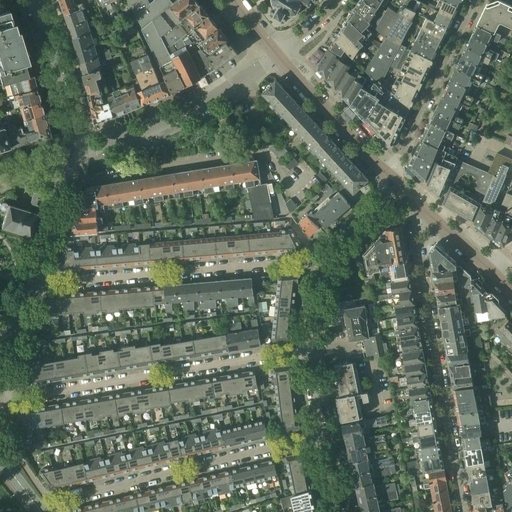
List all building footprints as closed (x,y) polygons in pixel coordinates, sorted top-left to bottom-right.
[(75,2),(74,0),(60,0),(66,15),(83,9),(86,7),(84,3),(76,6),(75,2)] [(128,0),(134,11),(142,28),(153,19),(170,5),(173,3),(171,0),(154,0),(150,3),(148,0),(128,0)] [(196,0),(177,0),(173,3),(170,5),(153,19),(162,37),(173,27),(182,20),(191,12),(200,5),(196,0)] [(315,1),(315,0),(272,0),(273,8),(272,9),(270,11),(271,12),(275,14),(274,16),(281,20),(282,19),(286,21),(287,21),(289,18),(289,17),(291,16),(292,17),(293,16),(297,15),(298,15),(299,14),(300,14),(305,5),(306,3),(310,6),(313,0),(315,1)] [(365,0),(360,0),(356,6),(371,21),(376,12),(379,8),(365,0)] [(404,10),(406,7),(410,0),(393,0),(392,2),(401,8),(404,10)] [(426,17),(449,27),(459,6),(445,0),(442,0),(438,10),(420,2),(415,12),(426,17)] [(488,6),(486,5),(477,25),(492,32),(498,21),(511,27),(511,5),(500,0),(499,2),(491,5),(488,6)] [(209,16),(200,5),(191,12),(182,20),(173,27),(182,38),(209,16)] [(372,22),(371,21),(356,6),(350,16),(365,33),(368,36),(373,32),(367,26),(372,22)] [(413,21),(411,20),(415,12),(406,7),(404,10),(401,8),(398,12),(389,6),(376,27),(383,34),(387,38),(401,44),(413,21)] [(0,68),(0,78),(2,85),(11,83),(29,77),(25,63),(29,62),(19,30),(17,31),(13,18),(11,18),(8,9),(0,11),(0,65),(1,68),(0,68)] [(66,15),(70,27),(88,21),(85,12),(83,9),(66,15)] [(209,16),(182,38),(189,51),(198,44),(202,41),(219,27),(218,26),(209,16)] [(350,16),(343,27),(361,47),(365,43),(360,38),(365,33),(350,16)] [(411,49),(433,59),(446,32),(449,27),(426,17),(424,22),(411,49)] [(149,43),(158,62),(166,80),(172,93),(186,86),(162,37),(153,19),(142,28),(145,34),(149,43)] [(92,33),(88,21),(70,27),(74,39),(92,33)] [(495,33),(492,32),(477,25),(471,35),(487,43),(491,36),(494,38),(494,40),(504,44),(506,40),(500,37),(502,34),(497,32),(496,34),(495,33)] [(201,77),(190,54),(189,51),(182,38),(173,27),(162,37),(186,86),(201,77)] [(207,56),(212,53),(228,39),(219,27),(202,41),(198,44),(201,48),(207,56)] [(354,58),(361,47),(343,27),(336,38),(346,49),(352,55),(354,58)] [(74,39),(78,51),(95,46),(93,38),(95,37),(93,33),(92,33),(74,39)] [(483,51),(487,43),(471,35),(466,46),(495,61),(496,61),(499,54),(490,50),(487,53),(483,51)] [(342,56),(344,52),(346,49),(336,38),(330,48),(342,56)] [(369,65),(365,70),(370,75),(371,76),(381,84),(386,88),(389,82),(383,79),(384,78),(390,65),(401,70),(411,49),(401,44),(387,38),(383,44),(379,49),(372,60),(369,65)] [(228,39),(212,53),(207,56),(217,69),(239,53),(228,39)] [(189,51),(190,54),(201,77),(217,69),(207,56),(201,48),(198,44),(189,51)] [(78,51),(81,63),(99,58),(97,53),(95,46),(78,51)] [(495,61),(466,46),(461,57),(482,67),(484,62),(488,64),(489,62),(493,65),(495,61)] [(341,57),(329,49),(318,66),(319,70),(327,79),(339,60),(341,57)] [(397,79),(394,85),(392,90),(392,91),(398,94),(397,96),(411,105),(416,95),(419,88),(433,59),(411,49),(401,70),(397,79)] [(172,93),(166,80),(160,82),(148,54),(132,61),(139,77),(132,80),(133,82),(135,85),(137,92),(143,105),(172,93)] [(482,67),(461,57),(455,68),(481,81),(488,84),(490,81),(489,78),(479,73),(482,67)] [(81,63),(84,74),(101,69),(101,70),(102,70),(99,58),(81,63)] [(339,60),(327,79),(327,81),(330,85),(332,84),(336,89),(348,71),(351,67),(346,64),(347,61),(345,60),(344,62),(339,60)] [(336,89),(344,97),(358,73),(360,71),(356,68),(359,64),(355,60),(351,67),(348,71),(336,89)] [(481,81),(455,68),(450,78),(467,87),(470,79),(473,81),(474,83),(479,86),(481,81)] [(103,77),(101,70),(101,69),(84,74),(86,82),(98,78),(103,77)] [(344,97),(351,105),(364,84),(368,79),(362,76),(358,73),(344,97)] [(368,79),(364,84),(351,105),(357,111),(370,91),(365,88),(369,82),(368,81),(371,76),(370,75),(368,79)] [(357,111),(365,121),(386,88),(381,84),(371,76),(368,81),(369,82),(365,88),(370,91),(357,111)] [(15,94),(36,88),(37,88),(36,87),(37,87),(38,85),(37,82),(35,80),(34,79),(33,77),(29,78),(29,77),(11,83),(12,85),(13,85),(15,94)] [(104,100),(98,78),(86,82),(91,103),(104,100)] [(467,87),(450,78),(445,89),(472,102),(478,105),(480,101),(468,95),(471,89),(467,87)] [(270,102),(284,89),(276,80),(262,93),(270,102)] [(128,85),(120,88),(129,111),(134,108),(134,109),(136,109),(137,110),(140,109),(141,107),(142,107),(142,105),(143,105),(137,92),(135,85),(129,88),(128,85)] [(19,107),(39,101),(40,101),(40,100),(41,99),(42,97),(41,94),(38,93),(37,92),(36,88),(15,94),(14,94),(16,100),(17,100),(19,107)] [(108,96),(108,98),(114,116),(116,116),(117,116),(119,117),(122,116),(123,114),(124,114),(124,113),(129,111),(120,88),(113,91),(114,94),(108,96)] [(385,125),(398,132),(405,117),(382,106),(387,99),(393,103),(395,102),(407,115),(411,105),(397,96),(386,88),(365,121),(378,135),(383,128),(384,129),(386,128),(384,127),(385,125)] [(277,109),(291,96),(284,89),(270,102),(277,109)] [(445,89),(440,100),(457,108),(460,101),(464,103),(462,106),(468,109),(472,102),(445,89)] [(284,117),(298,104),(291,96),(277,109),(284,117)] [(108,98),(104,100),(91,103),(93,114),(91,114),(91,115),(93,122),(98,124),(99,122),(106,120),(106,119),(114,116),(108,98)] [(382,106),(405,117),(407,115),(395,102),(393,103),(387,99),(382,106)] [(457,117),(453,116),(457,108),(440,100),(434,111),(462,124),(464,119),(457,116),(457,117)] [(23,120),(24,120),(42,114),(44,114),(46,111),(44,106),(41,104),(39,101),(19,107),(23,120)] [(291,125),(305,112),(298,104),(284,117),(291,125)] [(434,111),(429,122),(447,130),(448,130),(451,123),(454,125),(453,126),(459,128),(462,124),(434,111)] [(298,132),(312,119),(305,112),(291,125),(298,132)] [(37,131),(40,138),(49,136),(46,126),(47,126),(49,123),(47,118),(43,117),(42,114),(24,120),(26,124),(31,123),(33,129),(37,131)] [(231,120),(227,119),(222,122),(221,127),(224,131),(229,132),(233,129),(234,124),(231,120)] [(319,127),(319,126),(312,119),(298,132),(303,137),(305,140),(319,127)] [(0,149),(8,147),(2,126),(1,123),(0,120),(0,149)] [(2,126),(8,147),(9,148),(12,147),(12,148),(15,149),(19,148),(20,145),(17,135),(15,128),(14,125),(8,127),(7,121),(1,123),(2,126)] [(447,151),(455,134),(448,130),(447,130),(429,122),(421,140),(438,148),(441,149),(443,150),(444,150),(446,151),(447,151)] [(17,135),(20,145),(30,142),(33,143),(36,142),(37,140),(37,139),(40,138),(37,131),(33,129),(31,123),(26,124),(28,130),(20,133),(18,127),(17,127),(16,128),(15,128),(17,135)] [(378,135),(388,146),(392,145),(398,132),(385,125),(384,127),(386,128),(384,129),(383,128),(378,135)] [(314,148),(328,136),(319,127),(305,140),(307,141),(314,148)] [(321,158),(336,145),(328,136),(314,148),(313,149),(321,158)] [(412,166),(410,168),(417,175),(427,154),(434,158),(438,148),(421,140),(409,164),(412,165),(412,166)] [(279,150),(274,144),(270,148),(280,159),(288,152),(283,146),(279,150)] [(329,167),(344,153),(336,145),(321,158),(329,167)] [(453,168),(457,160),(458,157),(447,151),(446,151),(444,150),(443,150),(441,149),(438,148),(434,158),(424,181),(441,197),(441,196),(447,184),(453,168)] [(473,222),(485,232),(494,212),(498,201),(500,196),(498,195),(506,175),(506,174),(511,159),(511,158),(497,152),(488,173),(493,175),(485,195),(484,196),(481,204),(474,222),(473,222)] [(337,176),(352,162),(344,153),(329,167),(337,176)] [(427,154),(417,175),(424,181),(434,158),(427,154)] [(298,163),(293,157),(285,165),(290,170),(298,163)] [(261,184),(258,159),(247,161),(251,186),(255,185),(261,184)] [(444,200),(443,203),(453,210),(461,192),(459,190),(457,187),(456,183),(457,179),(459,176),(463,174),(466,172),(470,173),(474,174),(477,177),(478,180),(479,184),(478,188),(477,188),(476,190),(485,195),(493,175),(488,173),(457,160),(453,168),(447,184),(441,196),(444,200)] [(248,186),(251,186),(247,161),(237,163),(240,187),(241,187),(242,194),(249,193),(248,187),(248,186)] [(346,185),(361,171),(352,162),(337,176),(344,183),(338,188),(341,191),(347,186),(346,185)] [(240,187),(237,163),(227,164),(230,189),(235,188),(240,187)] [(226,189),(230,189),(227,164),(216,166),(220,190),(226,189)] [(216,166),(206,168),(210,192),(215,191),(220,190),(216,166)] [(205,193),(210,192),(206,168),(196,169),(200,193),(205,193)] [(200,193),(196,169),(186,171),(190,195),(194,194),(200,193)] [(190,195),(186,171),(176,173),(180,197),(184,196),(190,195)] [(369,180),(368,179),(361,171),(346,185),(347,186),(354,194),(369,180)] [(320,172),(317,175),(324,182),(327,180),(320,172)] [(180,197),(176,173),(167,174),(170,198),(175,197),(180,197)] [(167,174),(156,176),(160,200),(166,199),(170,198),(167,174)] [(160,200),(156,176),(146,178),(150,201),(155,201),(160,200)] [(146,178),(136,179),(140,203),(144,202),(150,201),(146,178)] [(135,204),(140,203),(136,179),(126,181),(130,205),(135,204)] [(126,181),(116,183),(120,207),(124,206),(130,205),(126,181)] [(508,188),(506,192),(507,193),(502,203),(498,201),(494,212),(485,232),(494,239),(511,198),(511,181),(509,189),(508,188)] [(115,207),(120,207),(116,183),(106,184),(110,208),(115,207)] [(254,219),(275,218),(267,183),(261,184),(255,185),(251,186),(248,186),(248,187),(249,193),(250,202),(252,211),(253,216),(254,219)] [(327,183),(326,184),(321,189),(325,192),(331,187),(327,183)] [(106,184),(96,186),(98,204),(99,208),(101,208),(102,210),(105,210),(105,209),(110,208),(106,184)] [(93,204),(98,204),(96,186),(86,187),(78,211),(94,211),(93,204)] [(8,203),(8,204),(6,202),(3,201),(0,202),(0,207),(1,209),(4,210),(6,209),(7,209),(1,227),(30,236),(37,213),(36,213),(38,207),(40,208),(45,190),(34,187),(29,204),(30,204),(28,210),(8,203)] [(339,192),(330,199),(343,213),(351,205),(339,192)] [(461,192),(453,210),(462,215),(463,215),(464,216),(471,198),(461,192)] [(320,197),(316,193),(310,199),(313,203),(320,197)] [(471,198),(464,216),(474,222),(481,204),(484,196),(479,194),(476,200),(471,198)] [(511,198),(494,239),(504,246),(511,227),(511,219),(511,218),(511,198)] [(297,206),(291,199),(286,203),(290,213),(297,206)] [(334,220),(343,213),(330,199),(322,206),(334,220)] [(322,206),(314,213),(320,221),(326,227),(334,220),(322,206)] [(95,218),(94,211),(78,211),(74,223),(103,221),(102,217),(95,218)] [(317,224),(320,221),(314,213),(312,211),(308,214),(317,224)] [(308,214),(299,222),(308,236),(319,226),(317,224),(308,214)] [(74,223),(70,234),(98,232),(96,224),(103,223),(103,221),(74,223)] [(399,227),(387,230),(387,234),(389,244),(395,243),(396,250),(391,251),(392,260),(406,257),(401,229),(399,227)] [(281,230),(281,232),(283,251),(298,250),(300,246),(292,229),(281,230)] [(281,232),(270,233),(272,252),(283,251),(281,232)] [(270,233),(259,234),(261,253),(272,252),(270,233)] [(261,253),(259,234),(248,235),(250,254),(261,253)] [(387,234),(381,236),(375,242),(380,268),(393,265),(391,251),(396,250),(395,243),(389,244),(387,234)] [(248,235),(238,236),(239,255),(250,254),(248,235)] [(239,255),(238,236),(227,237),(228,256),(239,255)] [(227,237),(216,238),(217,257),(228,256),(227,237)] [(217,257),(216,238),(205,239),(207,258),(217,257)] [(205,239),(194,240),(196,259),(207,258),(205,239)] [(183,241),(185,260),(196,259),(194,240),(183,241)] [(173,261),(174,261),(185,260),(183,241),(172,242),(173,261)] [(161,242),(150,243),(151,263),(163,262),(161,242)] [(172,242),(161,242),(163,262),(173,261),(172,242)] [(368,253),(363,254),(370,286),(377,285),(374,271),(380,270),(380,268),(375,242),(368,250),(368,253)] [(140,244),(140,245),(142,263),(151,263),(150,243),(140,244)] [(456,261),(445,252),(445,249),(440,244),(440,243),(435,243),(435,244),(435,245),(431,246),(430,250),(429,251),(430,252),(433,271),(441,270),(439,263),(444,266),(445,265),(449,268),(456,267),(456,266),(457,266),(456,261)] [(122,247),(118,247),(120,265),(131,264),(129,244),(122,245),(122,247)] [(131,264),(142,263),(140,245),(137,246),(136,244),(129,244),(131,264)] [(100,249),(97,249),(98,267),(109,266),(107,246),(100,247),(100,249)] [(120,265),(118,247),(115,248),(115,246),(107,246),(109,266),(120,265)] [(76,269),(75,251),(74,247),(66,248),(61,263),(59,267),(62,270),(76,269)] [(76,269),(87,268),(85,248),(78,249),(78,251),(75,251),(76,269)] [(98,267),(97,249),(93,250),(93,248),(85,248),(87,268),(98,267)] [(394,270),(396,278),(410,275),(406,257),(392,260),(393,265),(394,268),(394,270)] [(456,267),(458,279),(459,284),(460,286),(460,291),(461,298),(462,303),(467,302),(475,301),(472,280),(471,276),(469,274),(460,266),(457,266),(456,266),(456,267)] [(456,267),(449,268),(441,270),(433,271),(435,283),(458,279),(456,267)] [(381,273),(383,280),(396,278),(394,270),(381,273)] [(298,274),(279,275),(278,286),(296,288),(298,274)] [(255,304),(253,284),(252,277),(241,278),(242,295),(248,295),(249,304),(255,304)] [(237,296),(242,295),(241,278),(230,279),(233,306),(238,305),(237,296)] [(393,293),(412,290),(410,278),(387,282),(387,286),(389,293),(393,293)] [(230,279),(220,280),(221,297),(226,297),(227,306),(233,306),(230,279)] [(437,295),(458,292),(460,291),(460,286),(455,287),(454,282),(456,282),(457,284),(459,284),(458,279),(435,283),(437,295)] [(489,319),(488,310),(485,290),(483,287),(483,283),(478,279),(472,280),(475,301),(478,321),(489,320),(489,319)] [(215,298),(221,297),(220,280),(208,281),(211,308),(216,307),(215,298)] [(200,309),(211,308),(208,281),(197,282),(199,299),(200,309)] [(194,300),(199,299),(197,282),(186,283),(189,310),(194,309),(194,300)] [(186,283),(175,284),(177,301),(182,301),(183,310),(189,310),(186,283)] [(164,285),(166,302),(167,312),(172,311),(172,302),(177,301),(175,284),(164,285)] [(156,303),(166,302),(164,285),(154,286),(156,303)] [(144,287),(146,306),(146,307),(156,306),(156,303),(154,286),(144,287)] [(295,298),(296,288),(278,286),(277,296),(295,298)] [(135,307),(146,306),(144,287),(133,288),(135,307)] [(133,288),(122,289),(124,308),(135,307),(133,288)] [(120,308),(124,308),(122,289),(111,290),(113,311),(120,311),(120,308)] [(111,290),(100,291),(102,310),(106,310),(106,312),(113,311),(111,290)] [(395,305),(414,302),(412,290),(393,293),(389,293),(384,294),(385,298),(393,297),(395,305)] [(499,299),(492,293),(488,293),(485,290),(488,310),(489,319),(492,319),(492,317),(507,315),(506,311),(499,304),(499,299)] [(98,310),(102,310),(100,291),(89,292),(91,313),(98,313),(98,310)] [(89,292),(78,293),(80,312),(84,312),(84,314),(91,313),(89,292)] [(458,294),(458,292),(437,295),(439,306),(460,303),(462,303),(461,298),(456,298),(456,294),(458,294)] [(69,313),(80,312),(78,293),(68,294),(69,313)] [(69,313),(68,294),(57,295),(59,314),(69,313)] [(59,314),(57,295),(48,296),(46,299),(49,303),(44,316),(48,318),(59,317),(59,314)] [(295,298),(277,296),(276,307),(294,309),(295,298)] [(416,315),(414,303),(391,307),(392,312),(397,311),(398,318),(416,315)] [(460,305),(460,303),(439,306),(442,318),(462,315),(460,305)] [(370,337),(370,335),(367,320),(367,319),(365,305),(343,309),(346,323),(350,341),(370,337)] [(293,319),(294,309),(276,307),(275,317),(293,319)] [(416,315),(398,318),(394,318),(394,322),(398,322),(400,329),(419,326),(416,315)] [(463,317),(462,315),(442,318),(444,330),(464,327),(464,324),(469,323),(468,317),(463,317)] [(293,319),(275,317),(274,328),(292,330),(293,319)] [(253,329),(248,330),(251,347),(262,345),(257,319),(252,320),(253,329)] [(507,349),(511,344),(511,323),(509,320),(495,332),(505,343),(503,345),(507,349)] [(241,322),(236,323),(240,349),(251,347),(248,330),(242,331),(241,322)] [(229,351),(240,349),(236,323),(230,324),(232,333),(226,334),(229,351)] [(400,333),(402,340),(420,337),(419,326),(400,329),(396,330),(396,334),(400,333)] [(465,329),(464,327),(444,330),(446,342),(466,338),(466,335),(471,334),(470,328),(465,329)] [(291,340),(292,330),(274,328),(272,343),(291,340)] [(226,334),(216,336),(219,353),(229,351),(226,334)] [(375,357),(384,355),(380,335),(371,337),(375,357)] [(208,354),(219,353),(216,336),(205,338),(208,354)] [(422,348),(420,337),(402,340),(397,340),(398,344),(402,344),(404,351),(422,348)] [(205,338),(194,339),(197,356),(208,354),(205,338)] [(466,338),(446,342),(448,353),(467,351),(468,350),(468,347),(467,341),(466,338)] [(194,339),(184,341),(186,358),(197,356),(194,339)] [(186,358),(184,341),(173,343),(176,360),(186,358)] [(161,343),(151,344),(154,364),(165,362),(162,345),(161,345),(161,343)] [(165,362),(176,360),(173,343),(162,345),(165,362)] [(140,347),(143,365),(154,364),(151,344),(151,345),(140,347)] [(136,345),(129,346),(132,367),(143,365),(140,347),(136,347),(136,345)] [(122,350),(118,350),(122,369),(132,367),(129,346),(122,347),(122,350)] [(111,371),(122,369),(118,350),(114,351),(114,349),(107,350),(111,371)] [(425,361),(423,349),(400,353),(401,356),(396,360),(397,365),(425,361)] [(101,353),(97,354),(100,373),(111,371),(107,350),(100,351),(101,353)] [(469,362),(467,351),(448,353),(450,365),(469,362)] [(100,373),(97,354),(93,355),(92,352),(85,354),(89,375),(100,373)] [(489,355),(494,361),(498,358),(492,352),(489,355)] [(79,357),(75,358),(78,377),(89,375),(85,354),(78,355),(79,357)] [(67,378),(78,377),(75,358),(64,360),(67,378)] [(26,378),(24,382),(28,385),(46,382),(42,360),(31,362),(26,378)] [(43,360),(42,360),(46,382),(56,380),(53,361),(43,363),(43,360)] [(64,360),(53,361),(56,380),(67,378),(64,360)] [(427,373),(425,361),(397,365),(398,372),(406,371),(407,376),(427,373)] [(360,394),(358,386),(353,362),(334,366),(341,396),(337,397),(341,421),(360,417),(356,395),(360,394)] [(470,374),(469,362),(450,365),(452,376),(470,374)] [(293,380),(291,364),(273,367),(275,382),(293,380)] [(502,369),(507,375),(510,371),(506,366),(502,369)] [(244,372),(247,389),(258,387),(255,371),(244,372)] [(243,390),(247,389),(244,372),(233,374),(237,393),(244,392),(243,390)] [(409,388),(429,385),(427,373),(407,376),(400,378),(401,385),(408,384),(409,388)] [(230,395),(237,393),(233,374),(223,376),(225,393),(229,392),(230,395)] [(472,386),(470,374),(452,376),(454,389),(472,386)] [(221,394),(225,393),(223,376),(212,378),(215,397),(222,396),(221,394)] [(208,398),(215,397),(212,378),(201,380),(204,397),(208,396),(208,398)] [(200,397),(204,397),(201,380),(190,382),(193,401),(200,400),(200,397)] [(295,391),(293,380),(275,382),(277,393),(295,391)] [(186,402),(193,401),(190,382),(179,384),(182,400),(186,400),(186,402)] [(171,402),(182,400),(179,384),(169,385),(171,402)] [(172,404),(171,402),(169,385),(158,387),(162,406),(172,404)] [(429,385),(409,388),(404,389),(405,396),(410,395),(412,401),(413,400),(431,397),(429,385)] [(479,385),(472,386),(454,389),(456,401),(480,398),(486,397),(485,392),(475,394),(475,391),(480,390),(479,385)] [(151,408),(162,406),(158,387),(148,389),(151,408)] [(147,408),(151,408),(148,389),(137,391),(141,412),(147,411),(147,408)] [(134,413),(141,412),(137,391),(126,393),(129,411),(133,411),(134,413)] [(296,402),(295,391),(277,393),(278,404),(296,402)] [(125,412),(129,411),(126,393),(115,394),(119,415),(126,414),(125,412)] [(112,417),(119,415),(115,394),(104,396),(108,415),(112,414),(112,417)] [(104,416),(108,415),(104,396),(94,398),(97,419),(104,418),(104,416)] [(405,414),(408,413),(433,408),(431,397),(413,400),(415,408),(408,409),(408,411),(405,411),(405,414)] [(90,420),(97,419),(94,398),(83,400),(86,419),(90,418),(90,420)] [(458,413),(482,409),(483,409),(482,404),(477,405),(476,401),(481,400),(480,398),(456,401),(458,413)] [(76,420),(86,419),(83,400),(72,402),(76,420)] [(65,422),(76,420),(72,402),(62,404),(65,422)] [(297,413),(296,402),(278,404),(279,415),(297,413)] [(55,424),(65,422),(62,404),(52,405),(55,424)] [(45,426),(55,424),(52,405),(41,407),(45,426)] [(45,426),(41,407),(31,409),(34,428),(45,426)] [(436,420),(433,408),(408,413),(410,420),(417,419),(417,424),(436,420)] [(25,432),(35,430),(34,428),(31,409),(19,411),(16,415),(20,418),(22,431),(25,432)] [(482,409),(458,413),(461,425),(487,421),(493,421),(493,416),(479,418),(478,413),(482,412),(482,409)] [(297,413),(279,415),(281,433),(299,429),(297,413)] [(343,437),(344,436),(344,438),(363,434),(370,432),(369,428),(382,425),(381,425),(387,424),(386,416),(342,424),(343,431),(342,432),(343,437)] [(264,420),(254,422),(258,439),(269,436),(264,420)] [(412,432),(413,437),(438,432),(436,420),(417,424),(419,431),(412,432)] [(461,425),(463,436),(480,434),(483,433),(482,426),(488,426),(487,421),(461,425)] [(254,422),(243,425),(247,442),(258,439),(254,422)] [(243,425),(233,427),(237,444),(247,442),(243,425)] [(233,427),(222,430),(226,447),(237,444),(233,427)] [(217,428),(210,430),(215,450),(226,447),(222,430),(222,429),(218,430),(217,428)] [(204,434),(200,435),(204,452),(215,450),(210,430),(203,432),(204,434)] [(414,442),(415,441),(416,449),(419,448),(422,447),(440,444),(438,432),(413,437),(414,442)] [(196,433),(189,435),(194,455),(204,452),(200,435),(197,435),(196,433)] [(363,434),(344,438),(346,443),(347,443),(348,449),(386,442),(384,434),(366,437),(366,439),(364,439),(363,434)] [(481,441),(480,434),(463,436),(465,450),(489,445),(491,445),(489,438),(484,439),(485,440),(481,441)] [(182,439),(179,440),(183,458),(194,455),(189,435),(182,437),(182,439)] [(168,441),(169,442),(173,460),(183,458),(179,440),(179,438),(168,441)] [(165,441),(158,443),(163,463),(173,460),(169,442),(165,443),(165,441)] [(386,442),(348,449),(349,456),(348,456),(349,462),(375,456),(374,452),(387,449),(386,442)] [(151,447),(148,448),(152,465),(163,463),(158,443),(151,445),(151,447)] [(419,448),(422,459),(442,455),(440,444),(422,447),(419,448)] [(489,445),(465,450),(467,463),(485,460),(483,450),(489,449),(489,451),(495,450),(494,444),(491,445),(489,445)] [(144,447),(136,448),(141,468),(152,465),(148,448),(144,448),(144,447)] [(130,452),(126,453),(131,471),(141,468),(136,448),(129,450),(130,452)] [(122,452),(115,454),(120,473),(131,471),(126,453),(123,454),(122,452)] [(290,475),(307,471),(305,461),(306,461),(304,452),(286,457),(288,465),(290,475)] [(108,457),(105,458),(109,476),(120,473),(115,454),(108,455),(108,457)] [(417,470),(417,473),(444,468),(442,455),(422,459),(415,461),(417,470)] [(350,468),(351,468),(352,474),(395,464),(393,457),(376,461),(375,456),(349,462),(350,463),(349,463),(350,468)] [(101,457),(94,459),(99,478),(109,476),(105,458),(101,459),(101,457)] [(277,459),(279,467),(288,465),(286,457),(277,459)] [(87,463),(84,463),(88,481),(99,478),(94,459),(87,461),(87,463)] [(278,476),(274,460),(264,462),(268,479),(278,476)] [(486,471),(485,460),(467,463),(470,478),(494,473),(493,470),(486,471)] [(415,461),(407,462),(409,471),(417,470),(415,461)] [(84,462),(74,465),(78,483),(88,481),(84,463),(84,462)] [(257,481),(268,479),(264,462),(253,465),(257,481)] [(355,486),(355,487),(373,482),(372,476),(374,475),(375,477),(397,472),(395,464),(352,474),(354,481),(353,481),(354,486),(355,486)] [(74,465),(64,467),(69,486),(78,483),(74,465)] [(257,481),(253,465),(242,468),(247,484),(257,481)] [(46,488),(50,490),(59,488),(54,470),(53,467),(41,470),(40,472),(48,483),(46,488)] [(64,467),(54,470),(59,488),(69,486),(64,467)] [(236,487),(247,484),(242,468),(232,470),(236,487)] [(423,479),(424,483),(446,479),(445,469),(428,472),(429,477),(423,479)] [(236,487),(232,470),(221,473),(226,492),(233,491),(232,489),(236,488),(236,487)] [(292,485),(309,480),(307,471),(290,475),(292,485)] [(218,494),(226,492),(221,473),(210,476),(214,493),(218,492),(218,494)] [(494,478),(494,473),(470,478),(473,492),(490,489),(488,479),(494,478)] [(214,493),(210,476),(199,478),(204,497),(211,496),(211,494),(214,493)] [(197,499),(204,497),(199,478),(189,481),(193,498),(197,497),(197,499)] [(447,480),(446,479),(424,483),(424,488),(431,487),(432,492),(447,489),(446,480),(447,480)] [(295,495),(312,490),(309,480),(292,485),(295,495)] [(193,498),(189,481),(179,483),(183,501),(184,503),(194,500),(193,498)] [(374,486),(373,482),(355,487),(356,493),(357,492),(359,498),(400,489),(398,483),(394,483),(394,482),(374,486)] [(180,502),(183,501),(179,483),(168,486),(173,506),(180,504),(180,502)] [(173,506),(168,486),(158,489),(162,506),(165,505),(166,507),(173,506)] [(158,507),(162,506),(158,489),(147,491),(152,511),(159,509),(158,507)] [(359,498),(360,505),(359,505),(360,511),(361,511),(379,507),(378,500),(380,500),(380,502),(397,498),(397,495),(401,494),(400,489),(359,498)] [(426,498),(427,503),(449,499),(447,489),(432,492),(433,497),(426,498)] [(491,497),(490,489),(473,492),(475,503),(476,507),(491,504),(497,503),(499,503),(498,496),(491,497)] [(314,501),(312,490),(295,495),(281,499),(284,508),(293,505),(294,507),(314,501)] [(146,511),(152,511),(147,491),(136,494),(141,511),(144,511),(146,511)] [(138,511),(141,511),(136,494),(126,496),(129,511),(138,511)] [(129,511),(126,496),(115,499),(118,511),(129,511)] [(118,511),(115,499),(105,502),(107,511),(118,511)] [(451,508),(449,499),(427,503),(428,508),(435,506),(436,511),(451,508)] [(315,511),(316,511),(314,501),(294,507),(294,511),(292,511),(288,511),(315,511)] [(107,511),(105,502),(95,504),(96,511),(107,511)] [(503,502),(499,503),(497,503),(498,507),(491,509),(491,504),(476,507),(476,511),(503,511),(505,511),(503,502)]
